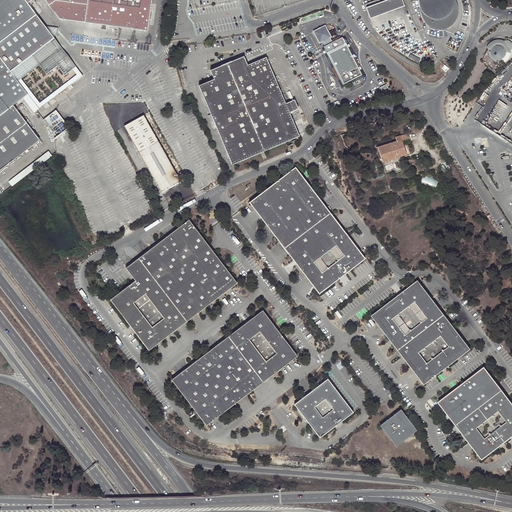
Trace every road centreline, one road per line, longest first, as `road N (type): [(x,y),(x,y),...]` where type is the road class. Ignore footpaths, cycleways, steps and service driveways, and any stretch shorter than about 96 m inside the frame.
road 1 (trunk): [(511,500),(184,460),(155,440),(7,259)]
road 2 (unclassified): [(89,261),(289,159),(331,124),(421,100)]
road 3 (primary): [(200,511),(7,259)]
road 4 (motorway): [(178,511),(0,276)]
road 5 (motorway): [(0,317),(147,511)]
road 6 (unclassified): [(243,0),(252,24),(332,1),(421,100)]
road 7 (trunk): [(511,506),(404,493),(270,499)]
road 8 (unclassified): [(167,0),(162,45),(54,146)]
road 9 (trunk): [(438,511),(385,499),(270,499)]
road 10 (unclassified): [(421,100),(511,239)]
road 11 (trunk): [(270,499),(107,504)]
road 12 (unknown): [(446,51),(430,70),(391,52),(357,5),(371,0)]
road 13 (motorway): [(0,340),(71,437)]
